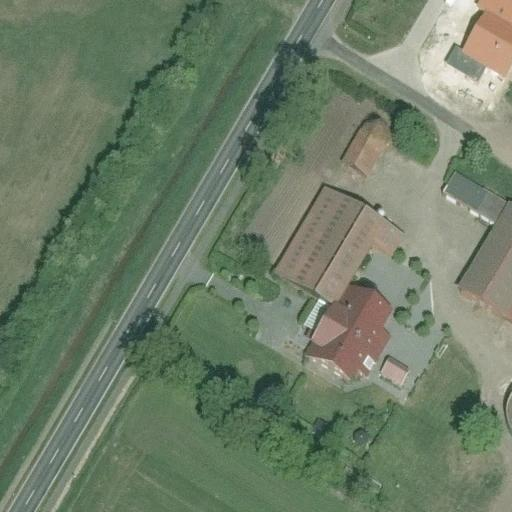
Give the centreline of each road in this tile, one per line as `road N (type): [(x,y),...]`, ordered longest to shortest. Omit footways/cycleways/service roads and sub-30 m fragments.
road 1 (tertiary): [(6,511),(319,0)]
road 2 (track): [(511,161),(299,34)]
